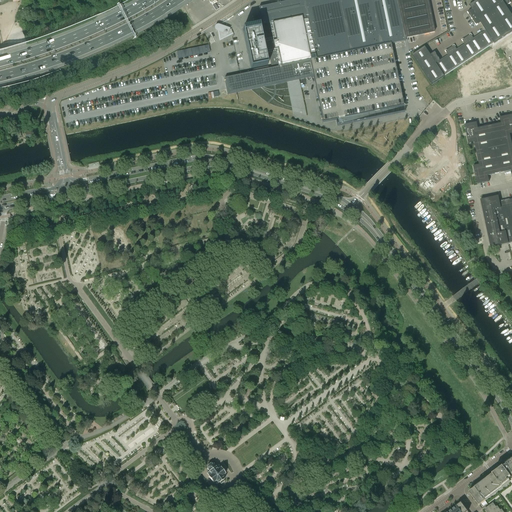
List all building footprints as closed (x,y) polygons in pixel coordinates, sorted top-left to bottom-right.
[(403,106),(390,44),(405,41),(405,38),(396,0),(313,0),(304,2),(303,0),(294,0),(259,8),(265,39),(262,40),(259,26),(243,29),(251,69),(267,65),(265,55),(268,54),(271,68),(239,75),(225,78),(228,94),(234,92),(251,89),(287,81),(313,76),(323,123),(403,106)] [(434,32),(427,0),(396,0),(405,38),(434,32)] [(511,13),(511,14),(506,6),(510,3),(508,0),(477,0),(469,5),(472,10),(468,12),(476,25),(480,23),(486,30),(474,38),(471,34),(466,37),(462,40),(465,44),(457,49),(454,45),(445,51),(448,55),(440,60),(435,52),(430,55),(425,46),(412,55),(432,85),(444,76),(457,67),(494,43),(511,31),(511,13)] [(232,33),(231,30),(219,26),(218,26),(217,26),(216,26),(216,27),(215,27),(215,28),(215,29),(216,29),(216,30),(217,30),(217,31),(219,31),(220,39),(232,33)] [(210,52),(209,45),(176,51),(178,59),(210,52)] [(485,58),(495,53),(492,48),(482,53),(485,58)] [(486,91),(500,89),(497,73),(486,74),(485,69),(474,71),(475,76),(468,78),(470,86),(485,84),(486,91)] [(511,144),(510,134),(511,133),(511,116),(511,115),(500,117),(500,118),(501,123),(478,128),(477,123),(476,122),(465,125),(464,125),(468,143),(474,142),(479,165),(473,166),(477,184),(489,182),(489,181),(488,176),(511,171),(511,176),(511,144)] [(429,145),(418,155),(429,168),(440,158),(429,145)] [(411,181),(422,193),(435,182),(418,161),(401,175),(408,183),(411,181)] [(442,186),(430,197),(432,200),(438,195),(440,198),(447,192),(442,186)] [(511,199),(499,202),(498,196),(497,197),(492,198),(492,197),(492,198),(487,199),(480,200),(482,206),(483,212),(484,217),(484,218),(486,223),(485,223),(485,224),(486,224),(487,229),(488,235),(489,241),(490,247),(497,246),(502,244),(502,245),(502,244),(508,243),(511,242),(511,199)] [(220,468),(218,465),(216,466),(214,464),(215,464),(214,463),(214,464),(211,464),(211,463),(210,463),(211,464),(209,465),(208,465),(209,466),(208,468),(207,468),(207,469),(208,469),(210,471),(207,473),(209,476),(208,476),(213,482),(214,482),(215,483),(216,483),(218,482),(219,483),(220,482),(221,484),(221,483),(222,483),(224,481),(225,481),(223,479),(225,478),(224,477),(226,476),(226,475),(225,474),(226,473),(221,467),(220,468)] [(511,511),(511,472),(506,465),(469,492),(479,506),(482,510),(483,511),(484,510),(486,511),(511,511)] [(468,511),(461,502),(448,511),(468,511)]
